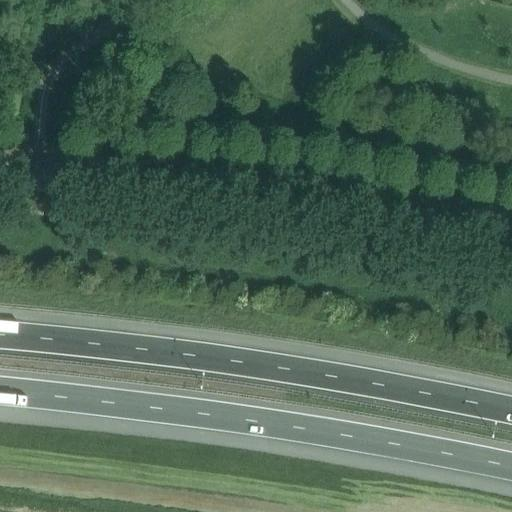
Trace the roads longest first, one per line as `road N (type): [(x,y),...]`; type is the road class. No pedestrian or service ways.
road 1 (motorway): [(0,390),(350,435),(511,466)]
road 2 (motorway): [(511,410),(283,368),(0,335)]
road 3 (tertiary): [(511,241),(318,205),(0,167)]
